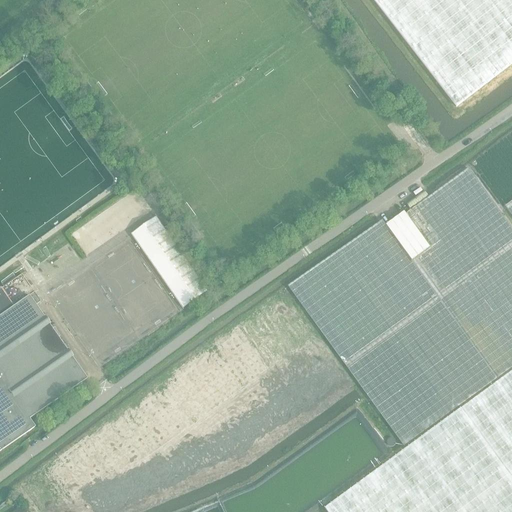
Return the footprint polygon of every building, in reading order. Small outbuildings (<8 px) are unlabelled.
[(511,0),(373,0),(456,107),(511,63),(511,0)] [(511,227),(469,169),(406,214),(430,248),(412,261),(386,225),(383,220),(288,287),(405,447),(511,369),(511,227)] [(405,212),(386,225),(412,261),(430,248),(406,214),(405,212)] [(183,308),(205,293),(206,292),(156,218),(131,234),(183,308)] [(0,452),(24,435),(26,434),(35,428),(29,420),(86,380),(35,305),(40,302),(34,292),(22,276),(23,275),(22,273),(0,288),(0,452)] [(511,511),(511,372),(463,408),(324,508),(326,511),(511,511)]
